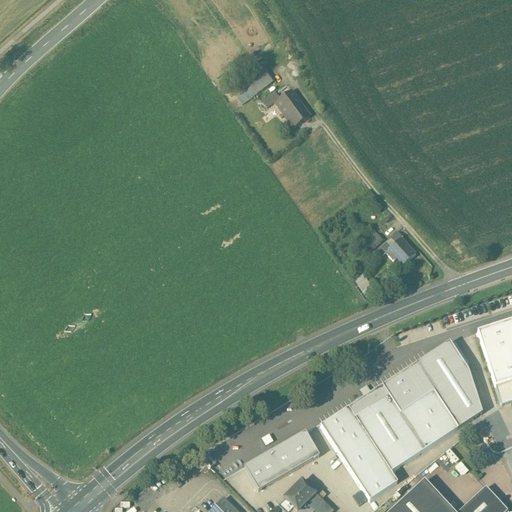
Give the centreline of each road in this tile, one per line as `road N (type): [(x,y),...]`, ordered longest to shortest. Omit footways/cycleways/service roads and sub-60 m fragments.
road 1 (primary): [(71,511),(231,390),(360,326),(511,267)]
road 2 (primary): [(96,0),(0,88)]
